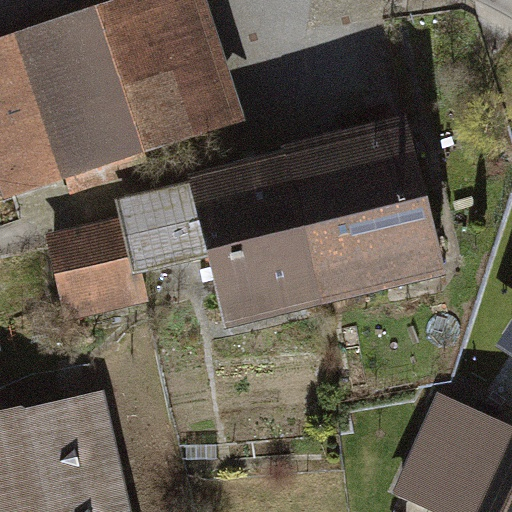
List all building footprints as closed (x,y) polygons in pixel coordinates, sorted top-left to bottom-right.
[(0,174),(10,207),(240,133),(197,0),(146,0),(0,47),(0,174)] [(403,122),(290,149),(327,305),(440,279),(403,122)] [(221,330),(327,305),(290,149),(185,173),(187,184),(204,255),(221,330)] [(136,271),(204,255),(187,184),(119,200),(123,216),(136,271)] [(144,304),(136,271),(123,216),(45,235),(66,322),(144,304)] [(416,511),(511,511),(511,439),(443,405),(394,500),(416,511)] [(0,511),(115,511),(93,407),(0,426),(0,511)]
